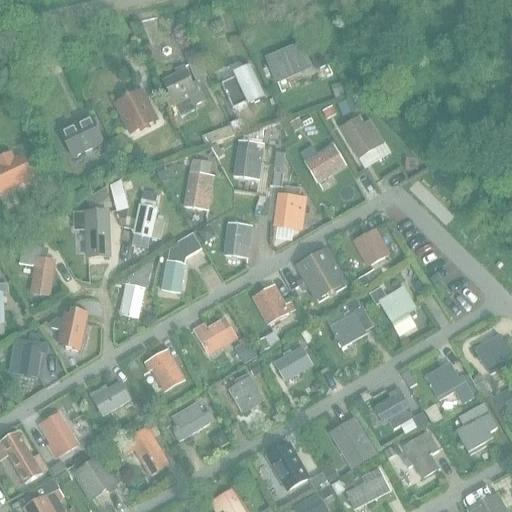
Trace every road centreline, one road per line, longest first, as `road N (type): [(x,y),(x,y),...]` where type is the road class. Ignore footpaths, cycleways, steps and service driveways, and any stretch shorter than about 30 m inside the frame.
road 1 (residential): [(504,305),(387,194),(0,425)]
road 2 (residential): [(134,511),(504,305)]
